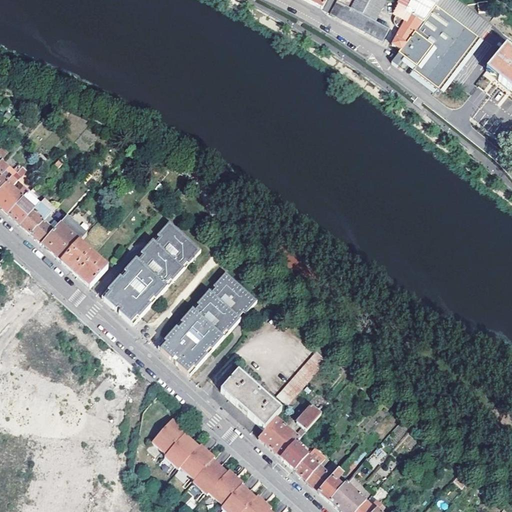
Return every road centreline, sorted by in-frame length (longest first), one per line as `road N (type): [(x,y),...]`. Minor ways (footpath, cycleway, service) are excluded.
road 1 (residential): [(314,511),(0,229)]
road 2 (residential): [(282,0),(374,51),(458,124)]
